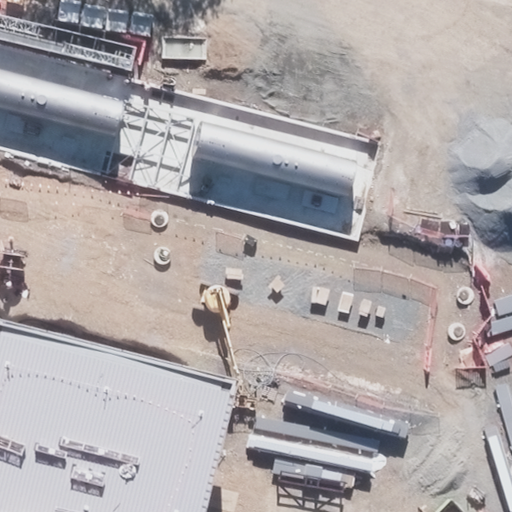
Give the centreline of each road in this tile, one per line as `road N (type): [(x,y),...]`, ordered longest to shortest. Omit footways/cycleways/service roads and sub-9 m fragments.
road 1 (unknown): [(446,24),(419,236),(418,412),(470,511)]
road 2 (unknown): [(419,348),(0,233)]
road 3 (unknown): [(362,0),(511,36)]
